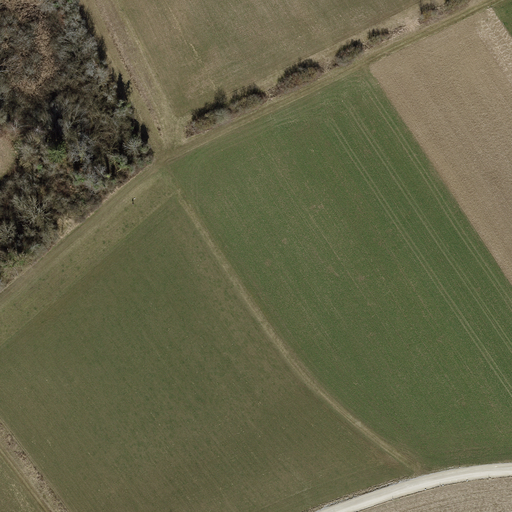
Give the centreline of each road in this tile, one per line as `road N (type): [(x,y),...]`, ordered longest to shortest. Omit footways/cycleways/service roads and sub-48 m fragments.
road 1 (track): [(0,294),(167,154),(479,0)]
road 2 (unclassified): [(511,462),(388,484),(316,511)]
